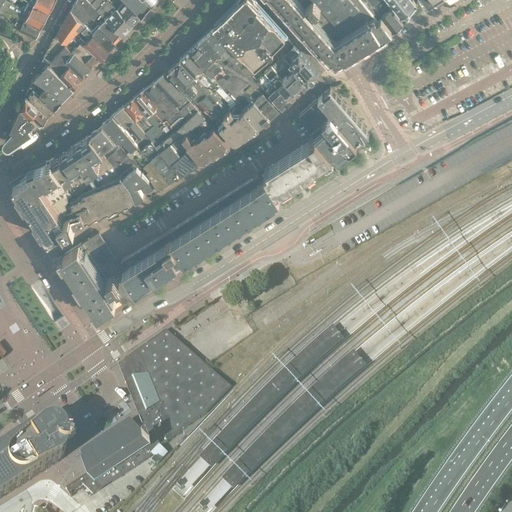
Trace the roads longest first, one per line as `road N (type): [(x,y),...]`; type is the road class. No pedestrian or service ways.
road 1 (residential): [(279,120),(292,139),(122,247),(106,222),(273,124)]
road 2 (secondary): [(91,345),(403,157)]
road 3 (unclassified): [(0,166),(93,102),(199,0)]
road 4 (unclassified): [(48,375),(79,416),(111,392),(91,345)]
road 5 (motorway): [(511,396),(428,511)]
road 6 (unclassified): [(465,0),(353,65)]
road 7 (secondary): [(403,157),(511,102)]
